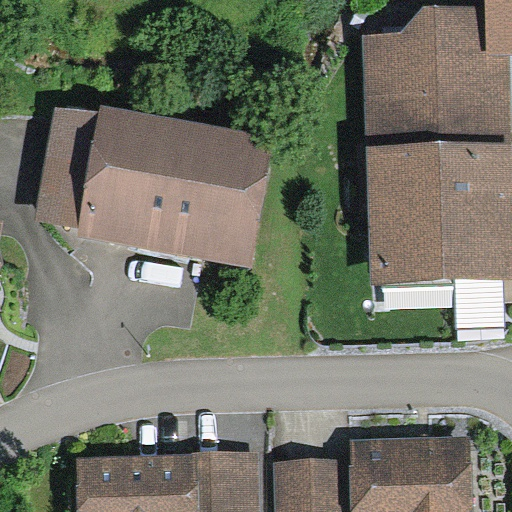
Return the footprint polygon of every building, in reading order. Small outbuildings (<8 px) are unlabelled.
[(511,65),(511,0),(492,0),(489,3),(489,22),(490,65),(511,65)] [(412,53),(367,54),(377,294),(506,292),(506,305),(511,305),(511,65),(490,65),(489,22),(443,24),(412,53)] [(256,278),(280,147),(103,116),(101,124),(59,115),(40,228),(83,235),(81,245),(256,278)] [(0,316),(16,238),(0,235),(0,316)] [(478,511),(479,442),(351,445),(352,511),(478,511)] [(186,458),(186,463),(80,466),(80,511),(264,511),(262,456),(186,458)] [(344,511),(342,464),(277,467),(279,511),(344,511)]
